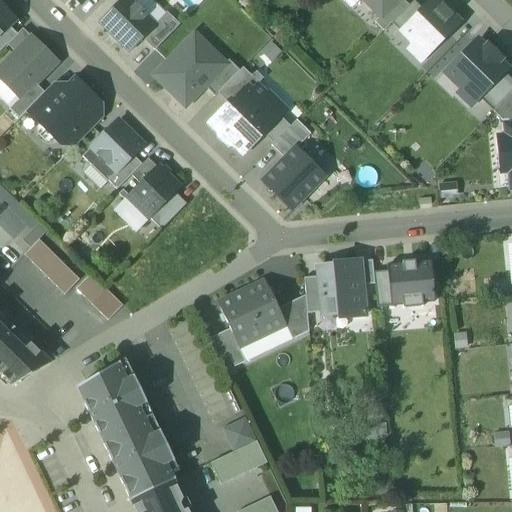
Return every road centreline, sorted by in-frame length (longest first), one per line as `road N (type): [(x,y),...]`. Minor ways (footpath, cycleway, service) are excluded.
road 1 (residential): [(276,238),(30,0)]
road 2 (residential): [(1,411),(276,238)]
road 3 (residential): [(511,211),(276,238)]
road 4 (residential): [(95,511),(57,430),(1,411)]
